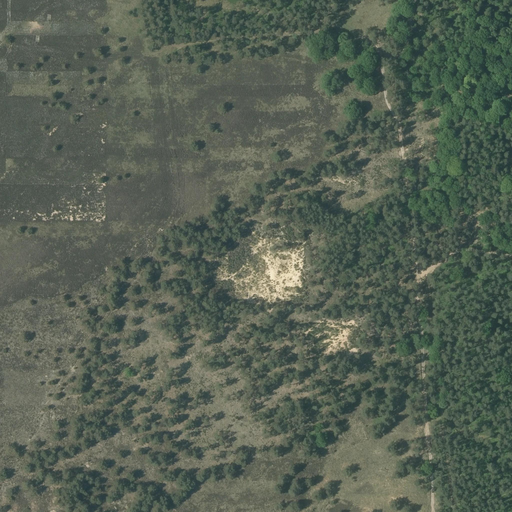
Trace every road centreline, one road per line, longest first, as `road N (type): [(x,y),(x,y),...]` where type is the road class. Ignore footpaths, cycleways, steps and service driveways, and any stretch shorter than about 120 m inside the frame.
road 1 (track): [(410,0),(395,42),(379,56),(383,96),(397,121),(417,277)]
road 2 (track): [(430,511),(417,277)]
